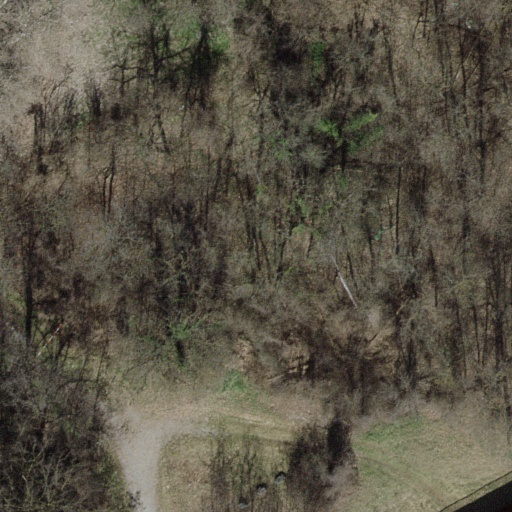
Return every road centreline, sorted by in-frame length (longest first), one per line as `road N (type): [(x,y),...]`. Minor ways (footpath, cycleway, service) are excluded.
road 1 (track): [(0,324),(143,456)]
road 2 (track): [(143,456),(167,424),(212,430),(283,511)]
